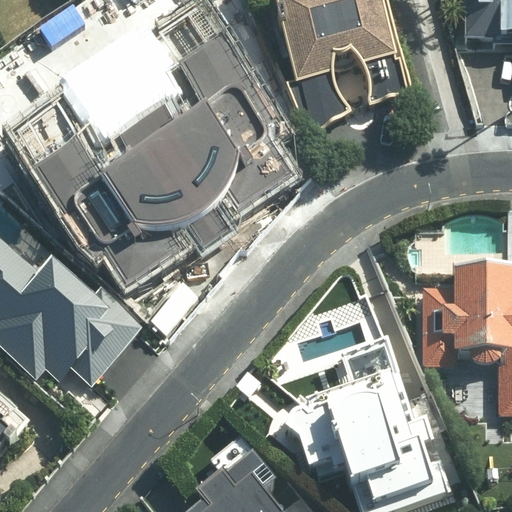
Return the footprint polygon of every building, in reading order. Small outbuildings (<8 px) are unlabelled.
[(338,62),(368,53),(382,103),(414,95),(401,45),(406,43),(394,0),(288,0),(304,60),(301,61),(318,125),(352,116),(338,62)] [(511,0),(473,0),(473,41),(497,42),(497,48),(511,48),(511,0)] [(127,272),(144,297),(203,257),(182,228),(220,202),(235,225),(299,182),(205,44),(156,77),(110,10),(43,55),(87,118),(11,169),(47,222),(55,217),(79,252),(86,248),(110,283),(127,272)] [(0,350),(38,382),(47,372),(62,385),(76,369),(94,385),(136,336),(59,271),(43,289),(0,252),(0,350)] [(464,359),(479,360),(479,365),(485,367),(494,369),(498,368),(504,366),(504,419),(511,418),(511,268),(464,268),(464,291),(429,291),(428,371),(464,372),(464,359)] [(347,468),(361,511),(400,511),(450,496),(440,465),(430,468),(423,446),(432,443),(424,420),(412,424),(396,377),(305,407),(309,420),(301,414),(286,433),(299,443),(311,480),(347,468)] [(0,459),(29,425),(0,400),(0,459)] [(217,502),(205,511),(294,511),(278,493),(290,483),(270,458),(242,481),(236,474),(211,495),(217,502)]
